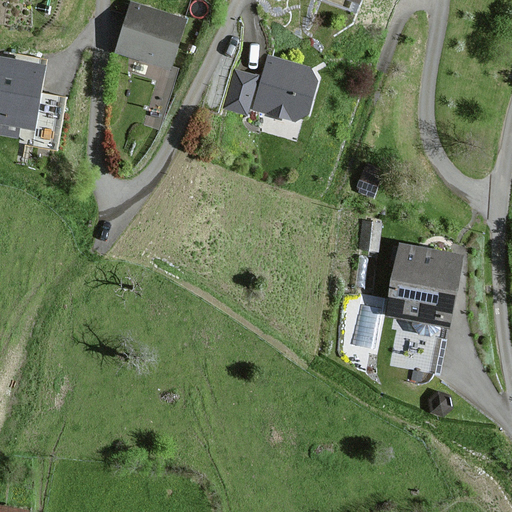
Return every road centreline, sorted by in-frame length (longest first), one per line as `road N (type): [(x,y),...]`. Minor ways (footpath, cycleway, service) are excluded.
road 1 (residential): [(239,0),(164,158),(133,191),(106,186),(99,173),(103,0)]
road 2 (residential): [(498,201),(449,175),(430,141),(441,0)]
road 3 (residential): [(418,0),(400,13),(338,187)]
road 4 (residential): [(511,383),(498,201)]
